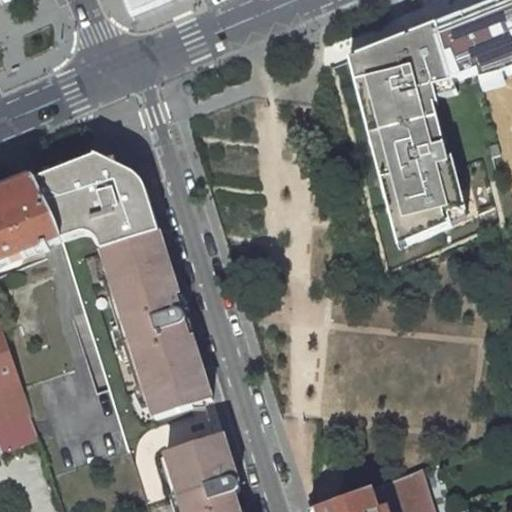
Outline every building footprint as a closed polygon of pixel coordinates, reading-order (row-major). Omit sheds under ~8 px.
[(175,0),(126,0),(134,17),(176,0),(175,0)] [(511,0),(502,0),(438,27),(455,78),(510,62),(511,62),(511,0)] [(399,46),(440,33),(438,27),(398,43),(399,46)] [(452,67),(440,33),(399,46),(398,43),(360,59),(390,165),(383,174),(397,226),(408,230),(413,246),(457,227),(454,216),(471,212),(457,160),(453,161),(446,138),(444,139),(435,107),(442,105),(440,100),(437,89),(457,82),(455,78),(452,67)] [(360,59),(351,63),(383,174),(390,165),(360,59)] [(437,89),(440,100),(461,94),(457,82),(437,89)] [(98,159),(36,183),(58,227),(63,242),(82,236),(91,237),(97,240),(101,246),(112,282),(106,284),(140,394),(146,392),(155,421),(205,405),(201,392),(209,390),(195,344),(186,347),(181,329),(184,327),(186,325),(187,321),(187,319),(148,197),(144,187),(141,183),(134,176),(98,159)] [(36,183),(0,197),(0,267),(63,242),(58,227),(36,183)] [(473,220),(471,212),(454,216),(457,227),(473,220)] [(413,246),(408,230),(397,226),(404,250),(413,246)] [(0,457),(41,440),(0,319),(0,457)] [(240,511),(235,496),(239,493),(240,488),(228,450),(220,453),(216,440),(166,456),(179,497),(171,499),(175,511),(240,511)] [(435,511),(423,470),(373,489),(379,509),(388,507),(389,511),(435,511)] [(379,509),(373,489),(353,497),(344,500),(312,511),(467,511),(464,511),(389,511),(388,507),(379,509)]
